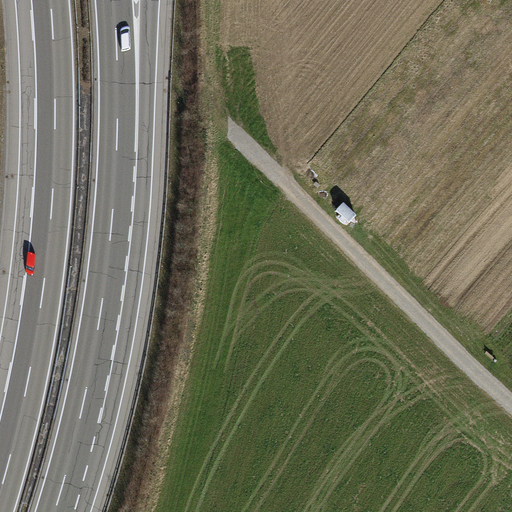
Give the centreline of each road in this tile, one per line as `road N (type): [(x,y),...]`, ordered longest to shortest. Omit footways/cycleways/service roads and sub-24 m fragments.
road 1 (motorway): [(50,0),(54,98),(44,275),(0,489)]
road 2 (track): [(511,403),(286,186)]
road 3 (motorway): [(103,301),(147,0)]
road 4 (motorway): [(103,301),(117,158),(114,0)]
road 5 (motorway): [(55,511),(103,301)]
